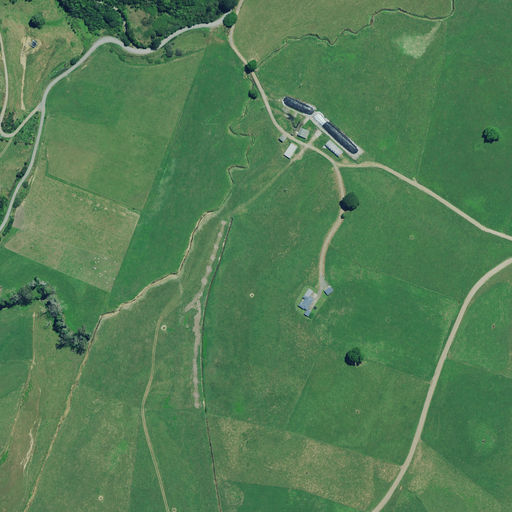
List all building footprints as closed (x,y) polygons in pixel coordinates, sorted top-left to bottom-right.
[(309,131),(301,128),(298,135),(306,139),(309,131)] [(343,153),(330,140),(325,145),(339,157),(343,153)] [(298,147),(292,143),(284,155),(290,158),(298,147)] [(265,204),(265,197),(258,196),(258,197),(251,197),(251,203),(265,204)] [(334,291),(331,287),(325,291),(328,295),(334,291)] [(313,291),(309,289),(303,297),(305,299),(303,303),(301,302),(299,306),(306,311),(304,314),(308,317),(312,312),(308,309),(315,299),(310,296),(313,291)]
